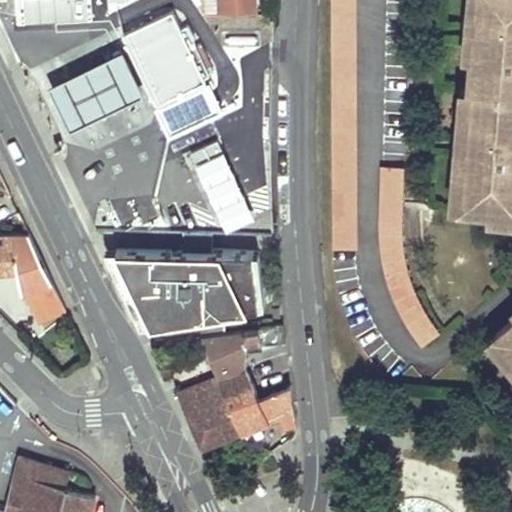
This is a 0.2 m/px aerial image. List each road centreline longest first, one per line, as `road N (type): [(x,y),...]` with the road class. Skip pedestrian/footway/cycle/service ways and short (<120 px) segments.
road 1 (residential): [(296,0),(294,227),(318,452),(310,511)]
road 2 (secondary): [(0,101),(145,403)]
road 3 (residential): [(145,403),(93,413),(60,408),(0,345)]
